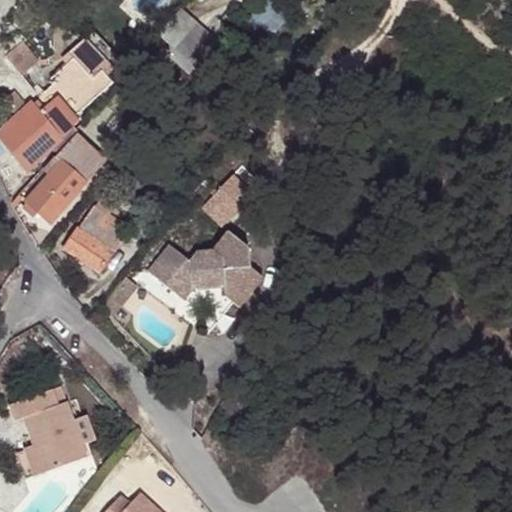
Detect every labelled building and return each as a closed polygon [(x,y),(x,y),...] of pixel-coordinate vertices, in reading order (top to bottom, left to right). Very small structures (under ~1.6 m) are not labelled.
[(60,13),(52,20),(61,32),(69,26),(60,13)] [(61,59),(66,66),(69,65),(77,75),(93,63),(111,83),(119,76),(89,37),(61,59)] [(64,68),(91,100),(111,83),(93,63),(77,75),(69,65),(66,66),(64,68)] [(64,68),(44,84),(48,91),(0,130),(0,136),(27,170),(51,150),(57,155),(78,129),(74,125),(78,122),(73,115),(91,100),(64,68)] [(335,135),(318,128),(304,164),(321,170),(335,135)] [(24,199),(36,213),(49,224),(84,185),(76,178),(59,163),(24,199)] [(125,164),(113,177),(141,203),(153,190),(125,164)] [(76,178),(84,185),(88,180),(82,173),(76,178)] [(246,188),(233,176),(204,207),(224,224),(238,208),(233,203),(246,188)] [(24,199),(16,207),(31,220),(36,213),(24,199)] [(84,219),(76,232),(82,235),(90,222),(84,219)] [(82,235),(76,232),(64,250),(99,269),(118,241),(114,238),(117,231),(108,225),(104,231),(90,222),(82,235)] [(247,248),(228,234),(215,251),(194,253),(188,262),(170,248),(150,272),(181,300),(190,290),(226,287),(225,296),(237,305),(261,277),(251,270),(247,248)] [(139,290),(123,278),(108,297),(123,309),(139,290)] [(123,309),(108,297),(100,306),(115,319),(123,309)] [(56,389),(48,391),(54,407),(62,404),(56,389)] [(48,391),(6,407),(12,422),(21,419),(32,446),(44,475),(84,458),(79,446),(91,442),(81,418),(69,422),(62,404),(54,407),(48,391)] [(32,446),(13,454),(24,482),(44,475),(32,446)] [(167,511),(138,491),(130,503),(123,511),(167,511)] [(123,511),(130,503),(120,496),(108,511),(123,511)]
